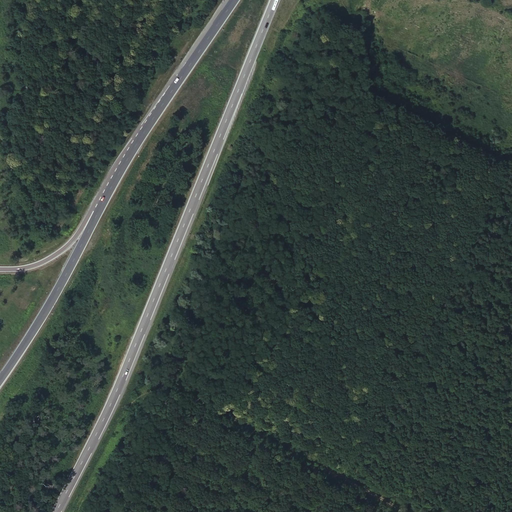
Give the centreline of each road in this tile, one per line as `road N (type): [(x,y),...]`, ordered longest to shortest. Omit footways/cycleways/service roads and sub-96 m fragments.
road 1 (trunk): [(57,511),(155,306),(275,0)]
road 2 (track): [(341,475),(506,165)]
road 3 (track): [(140,365),(407,511)]
road 4 (trunk): [(233,0),(86,229)]
road 5 (trunk): [(86,229),(0,380)]
